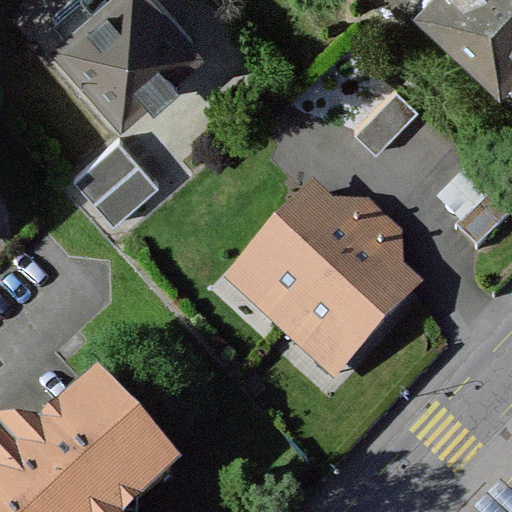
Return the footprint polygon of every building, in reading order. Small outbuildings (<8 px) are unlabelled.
[(157,0),(102,0),(53,44),(128,128),(208,56),(157,0)] [(511,0),(418,0),(495,69),(511,50),(511,0)] [(416,115),(393,91),(355,128),(378,152),(416,115)] [(117,143),(74,179),(112,223),(155,187),(117,143)] [(227,277),(280,325),(364,234),(311,186),(227,277)] [(511,214),(511,211),(492,190),(456,224),(478,246),(511,214)] [(0,511),(136,511),(174,475),(90,391),(0,479),(0,511)]
